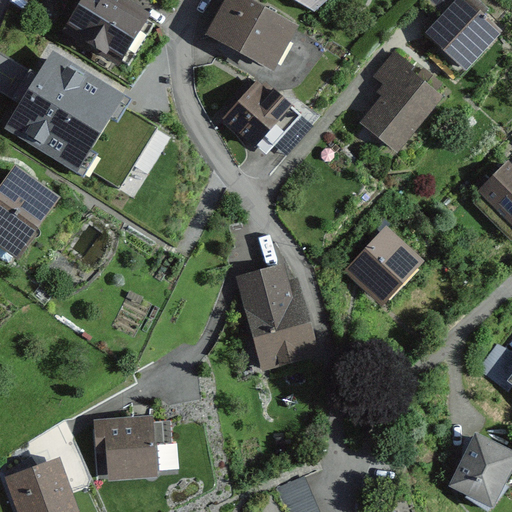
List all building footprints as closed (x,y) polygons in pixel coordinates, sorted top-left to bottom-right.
[(127,67),(160,18),(132,0),(93,0),(71,33),(114,61),(115,59),(127,67)] [(280,73),(307,29),(260,0),(236,0),(216,33),(280,73)] [(302,0),(317,11),(329,0),(302,0)] [(451,74),(494,28),(463,0),(461,0),(461,1),(459,0),(417,0),(436,18),(439,14),(444,19),(429,35),(439,43),(429,54),(451,74)] [(448,101),(460,88),(429,62),(424,69),(400,49),(380,73),(388,80),(382,87),(387,92),(365,117),(402,149),(445,99),(448,101)] [(275,146),(306,112),(266,75),(230,113),(261,142),(266,137),(275,146)] [(67,159),(100,109),(54,79),(21,129),(67,159)] [(511,169),(507,165),(482,190),(511,221),(511,169)] [(0,241),(26,260),(70,199),(24,166),(10,187),(0,179),(0,241)] [(431,260),(394,224),(350,268),(388,304),(431,260)] [(292,280),(288,265),(241,277),(266,370),(322,356),(301,278),(292,280)] [(511,387),(511,351),(497,343),(478,369),(507,393),(511,387)] [(159,422),(158,416),(99,420),(101,455),(111,454),(113,481),(163,477),(162,470),(167,469),(165,443),(179,442),(177,421),(159,422)] [(448,486),(466,495),(465,497),(487,511),(491,511),(493,508),(509,487),(505,484),(511,471),(511,450),(475,432),(448,486)] [(25,511),(85,511),(65,455),(12,473),(25,511)] [(328,511),(311,469),(284,480),(297,511),(328,511)]
